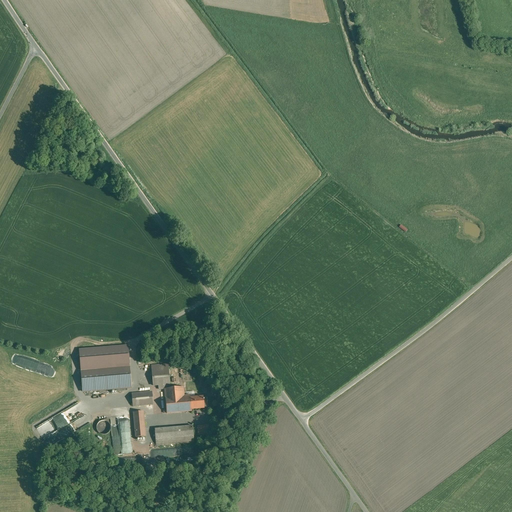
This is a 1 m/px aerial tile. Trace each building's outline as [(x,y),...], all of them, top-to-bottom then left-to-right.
[(426,246),(423,248),(430,254),(432,251),(426,246)] [(165,389),(170,389),(168,364),(152,366),(153,386),(158,385),(159,389),(165,389)] [(130,366),(82,370),(84,392),(131,388),(130,366)] [(170,389),(165,389),(167,413),(191,411),(191,409),(190,398),(190,395),(184,396),(183,387),(170,389)] [(152,392),(131,394),(133,406),(153,404),(152,392)] [(203,397),(190,398),(191,409),(204,408),(203,397)] [(143,411),(133,412),(136,437),(146,436),(143,411)] [(99,433),(101,434),(103,434),(105,434),(107,433),(109,432),(110,430),(110,427),(110,425),(109,423),(107,421),(105,421),(102,421),(100,421),(98,423),(97,425),(97,427),(97,429),(97,431),(99,433)] [(127,438),(121,438),(120,443),(118,449),(118,453),(120,447),(120,450),(125,452),(130,451),(131,447),(131,445),(131,444),(130,430),(129,432),(124,431),(121,431),(121,424),(120,426),(121,436),(127,438)] [(209,425),(197,426),(198,434),(210,434),(209,425)] [(193,426),(155,429),(156,445),(194,442),(193,426)]
